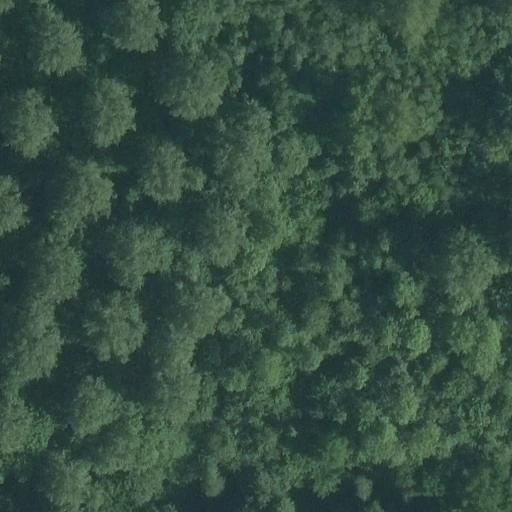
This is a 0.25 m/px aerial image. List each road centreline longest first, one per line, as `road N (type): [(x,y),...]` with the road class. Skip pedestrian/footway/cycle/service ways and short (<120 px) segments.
road 1 (track): [(179,0),(254,57),(274,92),(306,109),(358,46),(382,0)]
road 2 (track): [(306,109),(511,303)]
